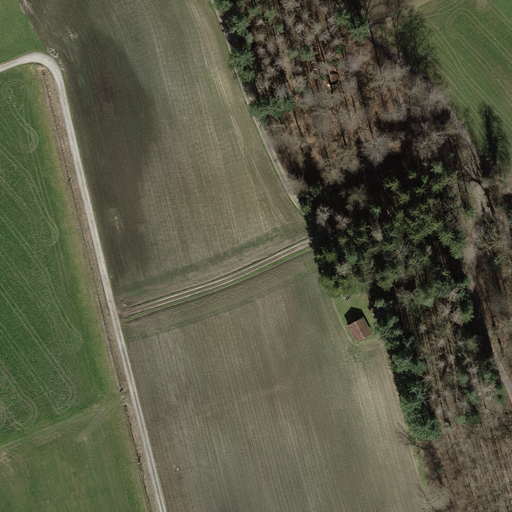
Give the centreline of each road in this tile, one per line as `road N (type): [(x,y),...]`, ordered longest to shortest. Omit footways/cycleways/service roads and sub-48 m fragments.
road 1 (track): [(165,511),(58,77),(47,59),(30,58)]
road 2 (track): [(326,225),(302,209),(282,175),(214,0)]
road 3 (track): [(113,309),(135,309),(254,268),(311,241),(326,225)]
road 4 (track): [(480,194),(472,295),(511,400)]
road 5 (track): [(338,0),(413,72),(475,156)]
road 6 (track): [(326,225),(356,224),(478,170)]
